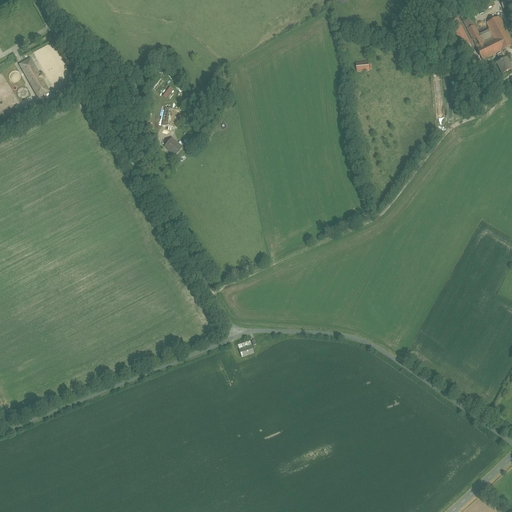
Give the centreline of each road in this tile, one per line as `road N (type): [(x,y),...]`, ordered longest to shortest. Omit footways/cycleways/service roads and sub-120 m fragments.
road 1 (unclassified): [(236,336),(38,0)]
road 2 (unclassified): [(511,444),(367,343),(280,331),(236,336)]
road 3 (unclassified): [(236,336),(0,432)]
